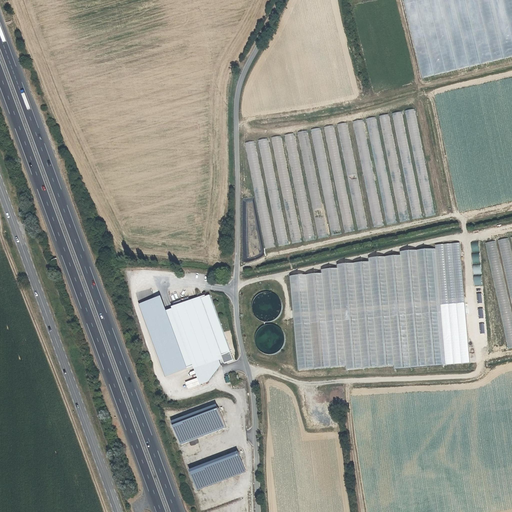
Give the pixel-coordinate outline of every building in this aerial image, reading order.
[(467,0),(466,9),(464,5),(463,9),(460,0),(441,0),(441,5),(439,2),(436,4),(434,21),(443,15),(450,26),(440,28),(449,29),(451,37),(494,26),(491,24),(500,18),(492,10),(500,0),(490,0),(492,6),(487,5),(485,0),(474,0),(473,1),(472,0),(467,0)] [(381,115),(399,222),(410,220),(407,205),(408,204),(410,205),(413,219),(422,218),(414,174),(409,175),(408,171),(405,176),(406,183),(401,184),(397,161),(404,165),(407,165),(408,162),(409,163),(412,158),(416,160),(425,217),(434,215),(416,108),(406,110),(412,146),(408,144),(402,111),(393,113),(396,133),(392,131),(389,114),(381,115)] [(368,118),(386,225),(396,223),(377,116),(368,118)] [(364,119),(354,121),(373,228),(383,226),(364,119)] [(366,229),(348,123),(339,124),(357,230),(366,229)] [(326,127),(344,233),(353,232),(335,125),(326,127)] [(321,128),(313,129),(330,236),(340,234),(331,175),(329,175),(321,128)] [(327,237),(308,130),(299,132),(318,239),(327,237)] [(305,241),(315,240),(295,133),(285,135),(305,241)] [(300,242),(282,135),(273,137),(291,244),(300,242)] [(287,245),(269,138),(260,140),(278,247),(287,245)] [(246,142),(266,249),(275,247),(255,141),(246,142)] [(511,301),(511,251),(509,238),(499,240),(511,301)] [(511,319),(496,241),(487,243),(508,348),(511,347),(511,319)] [(472,242),(473,252),(480,252),(479,242),(472,242)] [(396,370),(470,365),(461,243),(436,245),(436,250),(402,253),(402,256),(370,259),(371,263),(339,265),(339,269),(323,270),(323,274),(292,277),(299,371),(347,368),(348,371),(396,367),(396,370)] [(480,253),(472,254),(474,264),(481,263),(480,253)] [(474,265),(474,274),(482,274),(482,265),(474,265)] [(483,276),(474,276),(475,286),(483,285),(483,276)] [(273,324),(283,300),(261,291),(253,310),(257,311),(255,316),(273,324)] [(165,311),(183,368),(227,353),(209,297),(165,311)] [(263,339),(263,351),(279,351),(279,336),(275,336),(275,328),(268,328),(268,333),(264,333),(264,339),(263,339)] [(186,382),(188,389),(201,385),(199,378),(186,382)] [(205,463),(191,467),(198,488),(248,473),(241,452),(205,463)] [(204,505),(203,506),(204,509),(215,504),(211,497),(202,502),(204,505)]
